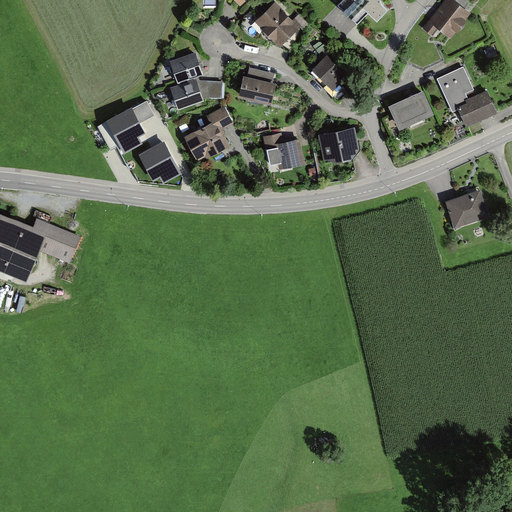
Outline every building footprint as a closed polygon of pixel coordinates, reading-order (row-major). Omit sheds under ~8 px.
[(232,0),(242,10),(251,0),(232,0)] [(354,0),(379,25),(389,11),(381,4),(380,0),(354,0)] [(470,14),(452,0),(447,0),(423,31),(433,39),(439,31),(449,40),(470,14)] [(301,27),(276,3),(257,23),(281,47),(301,27)] [(170,64),(178,86),(197,79),(205,76),(197,54),(170,64)] [(348,76),(327,56),(313,71),(334,91),(348,76)] [(250,66),(248,75),(244,74),(239,95),(271,103),(277,82),(273,81),(275,72),(250,66)] [(464,67),(436,80),(452,114),(458,111),(465,128),(497,113),(487,91),(469,100),(467,94),(475,91),(464,67)] [(197,79),(178,86),(170,89),(179,110),(205,102),(204,98),(224,99),(224,83),(198,81),(197,79)] [(425,92),(389,107),(399,131),(435,116),(425,92)] [(155,117),(147,103),(109,124),(125,154),(140,145),(137,139),(143,136),(138,126),(155,117)] [(233,122),(226,108),(210,116),(214,122),(186,136),(200,163),(232,147),(222,128),(233,122)] [(354,129),(321,135),(324,158),(335,164),(351,161),(359,149),(354,129)] [(283,133),(266,136),(270,165),(276,164),(277,169),(305,165),(301,139),(284,142),(283,133)] [(165,147),(142,160),(154,182),(161,178),(164,184),(180,175),(165,147)] [(490,217),(481,190),(448,201),(457,228),(490,217)] [(34,223),(0,209),(0,263),(29,275),(41,245),(74,258),(84,233),(37,214),(34,223)]
